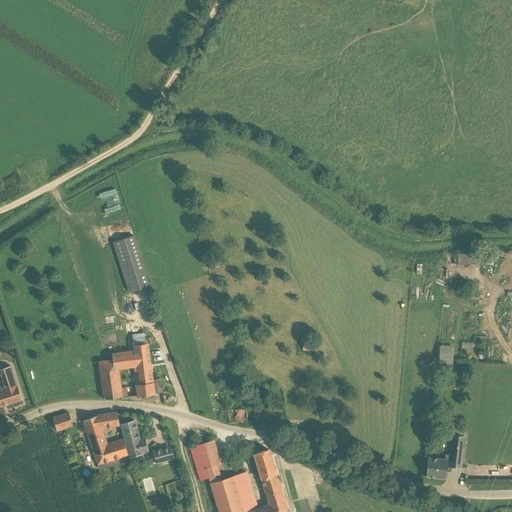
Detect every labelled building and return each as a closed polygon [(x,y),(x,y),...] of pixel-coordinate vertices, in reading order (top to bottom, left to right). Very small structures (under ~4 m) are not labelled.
[(151,286),(135,235),(113,242),(129,293),(151,286)] [(482,254),(456,253),(456,264),(482,264),(482,254)] [(116,370),(119,369),(137,367),(139,385),(136,385),(138,396),(163,393),(161,379),(154,380),(150,343),(148,333),(134,335),(136,350),(127,351),(114,353),(114,358),(116,370)] [(318,339),(303,339),(303,351),(318,351),(318,339)] [(452,366),(454,347),(440,345),(439,365),(452,366)] [(458,346),(456,373),(472,374),(475,347),(458,346)] [(121,388),(119,369),(116,370),(114,358),(108,359),(98,360),(99,361),(92,363),(93,374),(101,373),(104,399),(128,397),(127,388),(121,388)] [(11,366),(0,369),(0,382),(3,391),(0,391),(0,407),(22,400),(18,386),(17,386),(11,366)] [(430,389),(432,370),(419,369),(417,388),(430,389)] [(280,409),(248,410),(229,412),(229,422),(230,425),(237,425),(249,424),(281,422),(280,409)] [(118,458),(127,455),(122,440),(107,445),(102,428),(119,426),(117,413),(98,416),(83,420),(98,465),(118,458)] [(53,419),(57,430),(73,425),(69,414),(53,419)] [(140,442),(134,420),(121,424),(130,458),(143,454),(149,452),(146,440),(140,442)] [(446,465),(449,465),(449,467),(461,468),(464,437),(463,437),(464,428),(454,427),(453,436),(452,435),(450,455),(445,454),(445,460),(429,458),(427,477),(445,479),(446,465)] [(206,469),(217,466),(221,465),(216,447),(214,448),(212,442),(213,441),(213,440),(190,447),(200,481),(209,478),(206,469)] [(156,465),(174,461),(171,447),(153,451),(156,465)] [(270,505),(284,501),(268,449),(254,454),(262,480),(270,505)] [(206,469),(209,478),(216,502),(218,511),(287,511),(284,501),(270,505),(257,509),(246,511),(244,511),(236,485),(234,476),(221,480),(217,466),(206,469)] [(234,476),(236,485),(248,481),(246,472),(234,476)] [(142,479),(147,497),(156,494),(151,477),(142,479)] [(246,511),(257,509),(248,481),(236,485),(244,511),(246,511)]
